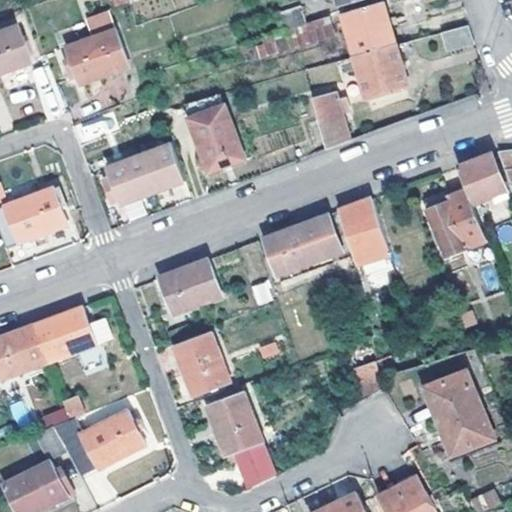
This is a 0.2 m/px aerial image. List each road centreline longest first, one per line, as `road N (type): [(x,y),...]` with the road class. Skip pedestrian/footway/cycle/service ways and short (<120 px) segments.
road 1 (residential): [(511,110),(112,264)]
road 2 (residential): [(186,486),(112,264)]
road 3 (residential): [(112,264),(58,127),(0,148)]
road 4 (residential): [(387,435),(239,511),(219,511)]
